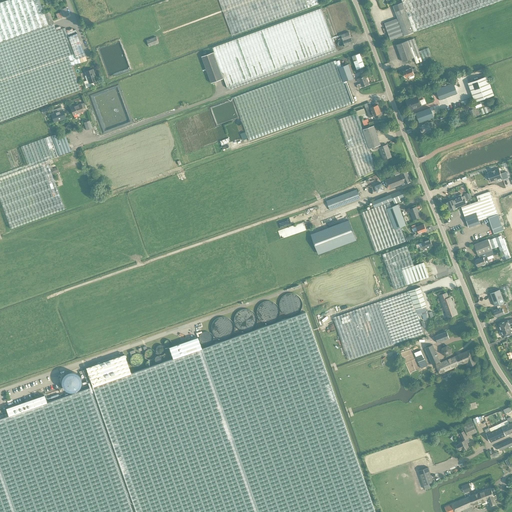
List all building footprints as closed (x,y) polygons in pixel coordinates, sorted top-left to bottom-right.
[(0,42),(14,37),(48,25),(54,23),(50,12),(44,14),(39,0),(6,0),(0,2),(0,42)] [(218,0),(232,36),(235,34),(253,28),(319,4),(317,0),(218,0)] [(385,23),(387,29),(391,39),(404,34),(404,35),(414,32),(500,0),(401,0),(403,2),(393,6),(398,18),(385,23)] [(63,17),(69,14),(66,7),(60,9),(63,17)] [(337,52),(321,8),(264,28),(213,47),(214,52),(203,56),(202,56),(211,83),(212,83),(224,78),(227,87),(231,89),(280,72),(337,52)] [(56,31),(53,24),(41,29),(0,43),(0,121),(60,99),(81,91),(72,66),(87,60),(85,56),(86,56),(79,38),(75,29),(66,32),(65,28),(56,31)] [(349,32),(341,35),(345,46),(353,43),(349,32)] [(149,46),(159,43),(156,37),(147,40),(149,46)] [(425,57),(430,55),(428,48),(422,50),(419,51),(414,38),(408,40),(397,45),(403,62),(414,58),(416,63),(419,62),(426,60),(425,57)] [(339,60),(336,61),(336,60),(233,97),(249,140),(351,104),(355,102),(347,81),(354,78),(348,64),(341,67),(339,60)] [(415,68),(413,69),(412,67),(408,68),(409,69),(403,71),(406,77),(409,76),(410,78),(411,79),(414,78),(414,77),(414,74),(413,71),(416,70),(415,68)] [(93,69),(85,72),(88,80),(84,82),(86,88),(94,85),(93,82),(97,80),(93,69)] [(358,88),(369,84),(365,76),(360,77),(360,76),(357,77),(357,79),(358,82),(360,81),(361,83),(357,85),(358,88)] [(487,76),(468,83),(475,102),(494,95),(487,76)] [(453,83),(436,89),(439,100),(457,94),(453,83)] [(418,92),(413,94),(414,98),(406,101),(410,110),(421,106),(418,97),(419,96),(418,92)] [(73,115),(86,110),(84,103),(71,108),(73,115)] [(369,103),(364,104),(369,117),(381,113),(378,105),(371,107),(369,103)] [(63,110),(62,110),(61,107),(52,110),(53,113),(51,114),(54,122),(66,118),(63,110)] [(431,107),(416,113),(420,122),(434,117),(431,107)] [(342,118),(339,119),(359,177),(362,176),(373,170),(376,169),(376,167),(369,149),(373,147),(374,150),(380,149),(378,145),(381,145),(374,125),(363,129),(358,116),(366,113),(364,108),(351,112),(352,115),(342,118)] [(452,117),(450,112),(439,115),(441,120),(452,117)] [(89,120),(84,122),(86,130),(92,128),(89,120)] [(423,133),(431,130),(430,126),(433,125),(432,121),(428,123),(428,121),(424,123),(425,124),(420,126),(421,129),(421,130),(421,131),(422,132),(423,133)] [(28,167),(0,177),(0,200),(10,228),(65,209),(52,175),(50,169),(47,160),(58,156),(59,156),(58,155),(71,151),(64,133),(59,135),(58,133),(51,136),(51,135),(51,136),(21,147),(27,164),(28,167)] [(221,146),(229,144),(228,141),(229,140),(228,138),(219,141),(221,146)] [(387,144),(380,147),(384,159),(391,157),(387,144)] [(402,172),(400,168),(393,171),(395,176),(385,180),(389,189),(401,184),(403,185),(405,184),(405,183),(411,181),(406,170),(402,172)] [(488,172),(487,172),(490,181),(491,181),(502,177),(502,178),(502,180),(508,178),(506,171),(501,173),(499,168),(499,169),(495,170),(492,171),(488,173),(488,172)] [(89,184),(88,178),(81,180),(85,192),(88,191),(86,185),(89,184)] [(330,210),(360,199),(357,189),(327,201),(330,210)] [(401,190),(391,194),(372,201),(374,207),(393,200),(395,204),(405,200),(401,190)] [(478,201),(461,207),(465,216),(464,216),(476,212),(479,220),(479,221),(489,217),(498,214),(498,213),(490,191),(478,195),(477,196),(478,201)] [(450,201),(446,202),(448,206),(463,200),(462,197),(461,194),(449,199),(450,201)] [(463,200),(448,206),(450,211),(458,208),(458,207),(467,204),(465,200),(463,200)] [(385,204),(373,208),(361,212),(375,252),(391,246),(406,241),(401,227),(406,225),(398,204),(391,206),(390,202),(385,204)] [(409,209),(413,219),(420,217),(420,216),(421,215),(420,213),(419,213),(416,206),(409,209)] [(476,212),(464,216),(466,220),(468,225),(479,220),(476,212)] [(498,214),(489,217),(494,233),(503,230),(498,214)] [(349,220),(311,234),(318,253),(356,239),(349,220)] [(412,228),(412,229),(413,232),(415,232),(416,235),(419,233),(427,230),(424,224),(416,227),(412,228)] [(501,235),(489,240),(490,242),(493,248),(499,246),(504,259),(510,257),(502,238),(501,235)] [(418,243),(421,251),(425,250),(424,248),(432,245),(430,239),(418,243)] [(489,239),(474,244),(478,255),(479,255),(492,250),(489,242),(490,242),(489,240),(489,239)] [(383,254),(395,288),(429,277),(424,262),(414,265),(407,245),(383,254)] [(480,258),(475,260),(478,267),(486,264),(487,264),(489,264),(489,262),(488,260),(487,257),(494,254),(492,250),(479,255),(480,258)] [(493,278),(488,280),(491,287),(494,286),(494,287),(499,285),(499,284),(502,283),(500,278),(503,277),(501,270),(491,274),(492,274),(493,278)] [(502,288),(504,295),(511,293),(508,286),(502,288)] [(333,317),(348,360),(424,333),(418,316),(422,315),(424,320),(427,319),(425,313),(427,313),(425,306),(427,306),(420,287),(333,317)] [(494,291),(490,293),(495,306),(497,305),(498,309),(494,311),(495,313),(494,314),(495,316),(496,316),(496,317),(504,314),(509,312),(508,311),(506,304),(505,304),(504,304),(504,303),(505,303),(500,289),(494,291)] [(452,316),(453,316),(452,315),(456,314),(450,297),(448,298),(446,293),(440,295),(443,303),(444,303),(447,311),(446,312),(448,317),(452,315),(452,316)] [(124,354),(86,367),(92,386),(47,402),(44,395),(20,403),(21,405),(23,411),(9,416),(4,417),(1,418),(0,418),(0,511),(132,511),(91,391),(94,390),(117,456),(136,511),(375,511),(305,312),(213,344),(201,348),(197,337),(193,339),(169,347),(173,358),(131,373),(124,354)] [(508,320),(498,323),(501,330),(511,327),(509,324),(511,322),(511,319),(508,320)] [(511,327),(511,328),(511,327),(501,330),(504,337),(511,334),(511,327)] [(446,331),(435,336),(438,342),(449,338),(446,331)] [(433,345),(425,348),(432,365),(440,361),(433,345)] [(414,353),(421,368),(428,365),(421,350),(414,353)] [(440,373),(454,367),(466,362),(467,365),(470,364),(471,365),(475,363),(469,350),(463,353),(461,354),(460,353),(458,354),(458,355),(457,355),(455,356),(436,365),(437,366),(437,367),(439,372),(440,373)] [(468,436),(477,432),(472,420),(463,425),(468,436)] [(511,427),(509,423),(486,434),(490,442),(495,440),(511,432),(511,427)] [(459,443),(456,445),(458,450),(462,448),(462,450),(463,449),(464,450),(466,449),(466,448),(469,447),(467,443),(469,441),(468,439),(464,430),(459,433),(463,440),(459,442),(459,443)] [(511,438),(497,445),(499,450),(511,444),(511,438)] [(425,489),(430,487),(429,483),(433,482),(428,467),(419,470),(425,489)] [(487,489),(478,493),(481,502),(482,504),(486,502),(486,503),(490,502),(491,506),(492,505),(495,504),(496,503),(495,499),(497,498),(496,495),(493,496),(491,488),(487,489)] [(451,504),(445,507),(446,509),(446,511),(456,511),(462,510),(462,511),(466,511),(473,509),(472,505),(481,502),(478,493),(473,494),(463,499),(453,503),(451,504)]
